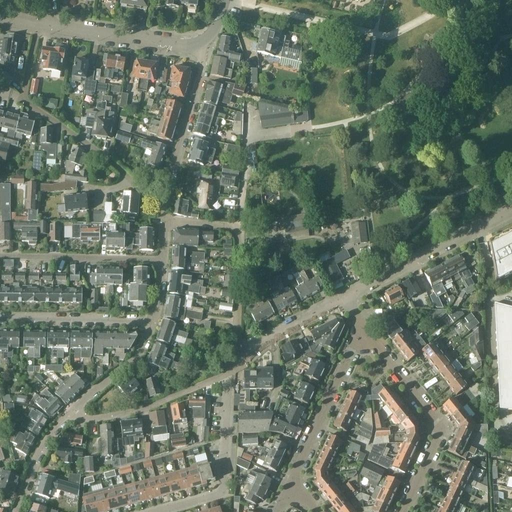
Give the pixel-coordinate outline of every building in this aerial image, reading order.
[(134,9),(134,0),(121,0),(121,5),(127,6),(126,8),(134,9)] [(134,0),(134,9),(141,10),(141,8),(146,8),(147,0),(134,0)] [(180,0),(180,5),(188,6),(188,10),(196,11),(196,6),(197,7),(197,0),(180,0)] [(260,31),(258,38),(260,38),(259,41),(288,48),(289,42),(285,41),(286,36),(262,31),(261,32),(260,31)] [(221,37),(217,56),(230,59),(230,61),(234,62),(243,64),(244,55),(231,52),(232,47),(230,46),(231,39),(232,35),(225,33),(225,35),(223,34),(222,37),(221,37)] [(7,42),(0,40),(0,59),(5,60),(4,63),(15,64),(16,56),(17,56),(20,37),(8,35),(7,42)] [(288,49),(288,48),(259,41),(258,44),(254,43),(252,50),(257,51),(257,52),(281,58),(297,62),(299,52),(288,49)] [(62,72),(65,51),(64,51),(64,47),(63,46),(57,45),(56,46),(56,50),(44,48),(42,62),(45,62),(44,70),(62,72)] [(115,70),(118,57),(105,54),(103,61),(107,61),(105,69),(106,69),(107,69),(107,71),(109,72),(109,69),(115,70)] [(230,59),(217,56),(217,58),(214,57),(213,65),(223,67),(223,69),(232,71),(234,62),(230,61),(230,59)] [(107,69),(106,69),(104,79),(117,81),(118,73),(117,73),(118,71),(123,72),(125,58),(118,57),(115,70),(109,69),(109,72),(107,71),(107,69)] [(95,92),(96,82),(93,82),(95,73),(88,72),(88,71),(87,71),(89,61),(76,59),(72,81),(80,82),(81,78),(86,79),(84,91),(95,92)] [(142,91),(147,63),(136,61),(133,77),(139,78),(137,90),(142,91)] [(157,65),(147,63),(142,91),(147,92),(149,80),(163,82),(165,68),(157,67),(157,65)] [(223,67),(213,65),(211,75),(231,79),(232,71),(223,69),(223,67)] [(168,83),(188,88),(189,85),(187,84),(190,73),(188,70),(173,68),(171,82),(169,81),(168,83)] [(13,79),(2,71),(0,69),(0,78),(9,85),(13,79)] [(93,82),(96,82),(99,83),(101,70),(95,69),(95,73),(93,82)] [(246,69),(246,84),(257,84),(257,69),(246,69)] [(36,94),(39,80),(33,79),(31,93),(36,94)] [(232,95),(242,97),(245,86),(224,82),(223,86),(209,82),(203,102),(217,106),(218,101),(227,104),(228,101),(230,101),(232,95)] [(188,88),(168,83),(167,87),(172,89),(170,94),(184,98),(186,92),(187,93),(188,88)] [(85,128),(94,129),(93,136),(97,136),(96,138),(102,139),(106,108),(107,103),(108,97),(103,96),(102,102),(101,104),(100,104),(98,105),(97,107),(97,109),(99,110),(100,111),(100,114),(87,112),(85,128)] [(162,104),(160,109),(180,115),(181,111),(180,110),(182,105),(168,101),(167,106),(162,104)] [(260,116),(260,118),(292,113),(292,112),(292,110),(258,102),(260,116)] [(203,104),(200,114),(219,120),(219,119),(224,120),(225,116),(214,113),(215,108),(203,104)] [(106,139),(106,138),(111,138),(113,122),(109,122),(111,109),(106,108),(102,139),(106,139)] [(180,115),(160,109),(158,118),(163,120),(176,124),(178,119),(179,119),(180,115)] [(122,110),(120,116),(127,118),(128,112),(122,110)] [(292,112),(292,113),(294,124),(306,122),(308,120),(307,111),(299,112),(296,111),(292,112)] [(9,128),(7,137),(12,138),(14,138),(15,133),(16,133),(20,117),(5,113),(2,126),(9,128)] [(261,128),(294,124),(292,113),(260,118),(261,128)] [(21,114),(20,117),(16,133),(15,133),(14,138),(19,140),(18,146),(20,146),(22,138),(21,137),(22,134),(31,136),(35,121),(28,119),(29,116),(21,114)] [(211,124),(217,126),(219,120),(200,114),(197,124),(210,128),(211,124)] [(125,124),(127,118),(120,116),(120,117),(118,127),(118,128),(119,128),(130,132),(132,126),(125,124)] [(151,121),(150,125),(155,127),(175,133),(176,128),(175,128),(176,124),(163,120),(162,124),(151,121)] [(235,122),(232,130),(241,131),(241,122),(234,122),(235,122)] [(210,128),(197,124),(194,133),(212,138),(213,133),(215,134),(218,126),(217,126),(211,124),(210,128)] [(155,127),(150,125),(147,134),(158,136),(157,137),(171,141),(172,136),(173,137),(175,133),(155,127)] [(57,156),(57,144),(52,144),(52,129),(41,129),(41,149),(57,156)] [(115,139),(129,144),(132,136),(118,132),(115,139)] [(18,147),(18,146),(19,140),(14,138),(12,138),(11,144),(10,144),(9,145),(18,147)] [(157,167),(159,168),(167,147),(144,139),(142,145),(146,147),(145,148),(153,151),(152,152),(151,153),(151,154),(151,155),(151,157),(148,164),(149,164),(147,168),(155,171),(157,167)] [(194,140),(191,150),(213,157),(215,150),(209,148),(210,145),(194,140)] [(0,159),(5,161),(9,145),(10,144),(4,142),(0,141),(0,159)] [(240,148),(228,145),(226,152),(234,154),(233,158),(239,159),(240,148)] [(86,182),(87,173),(81,172),(80,175),(72,174),(75,164),(82,167),(86,156),(83,154),(84,152),(74,149),(69,162),(67,161),(66,173),(65,179),(77,181),(86,182)] [(213,157),(191,150),(188,160),(204,165),(205,161),(212,163),(213,157)] [(39,170),(41,152),(34,152),(33,169),(39,170)] [(238,175),(239,169),(224,166),(222,172),(238,175)] [(237,188),(239,176),(222,173),(220,185),(237,188)] [(11,184),(24,185),(24,176),(11,176),(11,184)] [(39,185),(39,193),(76,188),(76,189),(77,181),(65,179),(65,183),(51,185),(39,185)] [(212,209),(215,183),(198,181),(197,193),(201,193),(199,207),(212,209)] [(5,242),(11,241),(10,185),(0,184),(0,198),(0,211),(2,211),(2,225),(0,224),(0,242),(1,243),(4,243),(5,242)] [(36,212),(38,185),(26,184),(25,211),(31,211),(36,212)] [(137,214),(139,194),(124,193),(123,213),(127,213),(137,214)] [(64,197),(66,213),(87,211),(86,195),(64,197)] [(176,198),(173,214),(187,217),(199,218),(199,213),(192,212),(192,214),(187,213),(189,201),(176,198)] [(105,213),(105,223),(116,224),(116,215),(114,215),(114,212),(111,212),(111,203),(105,203),(105,213)] [(28,217),(28,222),(32,222),(32,221),(37,221),(37,212),(36,212),(31,211),(31,217),(28,217)] [(306,214),(281,218),(283,230),(285,230),(308,227),(306,214)] [(37,234),(48,234),(48,225),(48,223),(36,223),(14,222),(11,221),(11,226),(13,226),(13,230),(23,230),(22,242),(29,242),(29,245),(36,245),(36,242),(37,242),(37,234)] [(99,231),(102,231),(103,223),(88,223),(73,222),(73,225),(73,238),(81,238),(81,241),(99,241),(99,231)] [(351,224),(353,245),(367,243),(365,223),(358,223),(357,222),(351,222),(352,224),(351,224)] [(124,240),(126,240),(127,229),(127,225),(127,224),(116,224),(105,223),(103,223),(102,231),(102,237),(107,237),(107,252),(115,253),(115,249),(124,250),(124,240)] [(60,225),(48,225),(48,234),(48,238),(50,238),(50,242),(60,242),(60,225)] [(140,240),(154,240),(154,230),(140,229),(140,235),(132,234),(133,225),(127,225),(127,229),(126,240),(131,240),(136,240),(140,240)] [(309,238),(308,227),(285,230),(287,241),(309,238)] [(213,242),(214,232),(176,229),(174,232),(173,246),(198,247),(198,241),(213,242)] [(511,229),(489,241),(497,282),(511,274),(511,229)] [(140,240),(136,240),(131,240),(126,240),(126,250),(132,250),(132,246),(140,246),(140,250),(154,251),(154,240),(140,240)] [(172,258),(204,260),(205,253),(192,252),(192,253),(186,253),(186,249),(173,248),(172,258)] [(456,258),(451,261),(461,278),(460,279),(466,289),(462,291),(465,293),(467,296),(475,291),(472,287),(474,286),(470,278),(472,277),(467,269),(475,265),(471,256),(463,260),(461,256),(460,256),(459,255),(456,257),(456,258)] [(204,260),(172,258),(172,269),(185,270),(185,264),(204,265),(204,260)] [(319,265),(331,287),(344,280),(333,258),(319,265)] [(452,283),(460,279),(461,278),(451,261),(442,265),(452,283)] [(444,287),(452,283),(442,265),(434,270),(444,287)] [(71,267),(71,274),(71,280),(79,281),(80,267),(71,267)] [(92,274),(92,285),(105,285),(105,295),(109,295),(110,269),(97,268),(97,274),(92,274)] [(122,269),(110,269),(109,295),(113,295),(113,285),(122,285),(122,284),(129,284),(129,275),(122,275),(122,269)] [(128,285),(128,307),(138,307),(138,304),(141,304),(141,302),(146,302),(147,291),(149,291),(150,269),(134,269),(134,285),(128,285)] [(425,274),(432,286),(431,287),(435,294),(430,296),(434,307),(437,308),(443,308),(438,297),(446,292),(444,287),(434,270),(425,274)] [(299,274),(301,277),(311,296),(320,292),(318,289),(323,286),(318,277),(309,282),(304,271),(299,274)] [(170,283),(200,287),(202,288),(203,281),(197,280),(197,281),(191,280),(191,275),(171,273),(170,283)] [(225,276),(224,287),(233,287),(234,276),(233,276),(227,276),(225,276)] [(311,296),(301,277),(297,280),(300,286),(296,289),(302,301),(311,296)] [(410,299),(421,293),(414,279),(402,285),(410,299)] [(199,294),(200,287),(170,283),(168,293),(188,296),(189,293),(199,294)] [(281,283),(277,285),(288,308),(297,303),(291,291),(287,293),(281,283)] [(288,308),(277,285),(272,287),(274,291),(278,298),(273,300),(280,312),(288,308)] [(0,301),(13,302),(13,288),(5,288),(5,286),(1,286),(1,288),(0,288),(0,301)] [(27,302),(27,289),(26,288),(26,286),(23,286),(23,288),(13,288),(13,302),(27,302)] [(41,302),(41,289),(32,289),(32,286),(29,286),(29,289),(27,289),(27,302),(41,302)] [(54,302),(54,289),(53,289),(53,286),(50,286),(50,289),(41,289),(41,302),(54,302)] [(68,303),(68,289),(59,289),(59,286),(56,286),(56,289),(54,289),(54,302),(68,303)] [(392,304),(404,298),(398,286),(386,292),(392,304)] [(68,289),(68,303),(82,303),(82,289),(80,289),(80,287),(77,287),(77,289),(68,289)] [(256,288),(251,291),(254,298),(266,319),(275,315),(268,303),(264,305),(256,288)] [(232,290),(222,289),(221,297),(232,298),(232,290)] [(266,319),(254,298),(251,291),(246,293),(252,305),(250,306),(252,311),(251,312),(257,324),(266,319)] [(166,307),(203,314),(203,309),(186,306),(187,300),(168,297),(166,307)] [(456,310),(462,300),(458,298),(452,309),(456,310)] [(220,303),(219,310),(232,312),(233,305),(220,303)] [(511,307),(495,304),(500,410),(511,410),(511,307)] [(203,314),(166,307),(164,318),(184,321),(184,318),(201,321),(203,314)] [(431,311),(425,315),(428,319),(439,319),(446,313),(446,311),(431,311)] [(450,313),(447,315),(454,323),(464,315),(462,313),(450,313)] [(471,314),(465,318),(468,323),(465,326),(469,331),(479,324),(471,314)] [(323,326),(327,335),(330,336),(331,333),(339,337),(344,326),(343,322),(342,320),(337,319),(331,323),(323,326)] [(163,320),(160,330),(173,335),(180,337),(181,332),(174,330),(176,325),(163,320)] [(387,336),(392,342),(403,333),(394,322),(387,327),(387,336)] [(310,333),(317,347),(318,346),(320,343),(323,342),(326,337),(325,336),(327,335),(323,326),(310,333)] [(474,347),(483,340),(482,326),(473,332),(474,347)] [(186,339),(180,337),(173,335),(160,330),(156,340),(169,345),(170,341),(184,345),(186,339)] [(392,342),(400,352),(419,337),(418,337),(419,337),(415,331),(410,335),(407,330),(403,333),(392,342)] [(8,332),(8,358),(13,358),(13,348),(18,348),(18,332),(8,332)] [(34,358),(34,332),(24,332),(24,348),(28,348),(28,358),(34,358)] [(34,332),(34,358),(40,358),(40,348),(44,348),(45,332),(34,332)] [(58,358),(58,332),(47,332),(47,348),(52,348),(52,358),(58,358)] [(58,332),(58,358),(63,358),(63,348),(68,349),(68,333),(58,332)] [(75,358),(81,358),(82,333),(71,333),(71,349),(76,349),(75,358)] [(92,333),(82,333),(81,358),(90,359),(91,354),(92,333)] [(103,357),(102,333),(94,333),(94,357),(103,357)] [(111,349),(111,333),(102,333),(103,357),(102,366),(107,366),(108,356),(106,356),(106,349),(111,349)] [(119,361),(120,333),(111,333),(111,349),(115,349),(115,361),(119,361)] [(135,334),(120,333),(119,361),(123,361),(126,355),(124,355),(124,350),(129,350),(136,337),(135,334)] [(312,352),(317,355),(318,355),(323,345),(333,350),(339,337),(331,333),(330,336),(327,335),(325,336),(326,337),(323,342),(320,343),(318,346),(317,347),(315,350),(312,352)] [(419,337),(400,352),(408,362),(419,353),(418,352),(425,346),(419,337)] [(305,356),(307,353),(311,351),(306,339),(301,342),(300,339),(289,345),(287,345),(285,346),(284,348),(283,348),(286,354),(283,355),(287,363),(295,359),(294,356),(303,352),(305,356)] [(484,361),(483,340),(474,347),(471,349),(477,363),(484,361)] [(421,351),(429,361),(434,356),(438,361),(444,356),(440,351),(442,350),(438,346),(437,347),(433,342),(421,351)] [(151,353),(173,361),(175,355),(166,352),(168,348),(155,343),(151,353)] [(220,347),(219,353),(230,355),(231,349),(220,347)] [(300,364),(322,374),(326,366),(314,360),(317,355),(312,352),(311,351),(307,353),(305,356),(303,359),(300,364)] [(154,374),(157,367),(159,368),(160,367),(167,370),(169,367),(170,368),(173,361),(151,353),(150,357),(148,356),(146,362),(149,363),(147,368),(149,372),(154,374)] [(447,353),(444,356),(438,361),(434,356),(429,361),(434,368),(433,370),(436,374),(438,373),(450,364),(453,362),(447,353)] [(216,360),(214,367),(224,369),(226,362),(216,360)] [(481,363),(470,367),(474,372),(481,366),(481,363)] [(319,382),(322,374),(300,364),(294,371),(293,374),(300,378),(303,371),(307,372),(305,375),(319,382)] [(450,364),(438,373),(446,382),(444,383),(444,385),(446,389),(455,382),(452,378),(457,373),(459,372),(456,368),(454,369),(450,364)] [(257,369),(257,370),(257,389),(273,389),(273,369),(257,369)] [(257,389),(257,370),(251,370),(250,371),(250,372),(245,372),(245,389),(257,389)] [(63,383),(76,396),(85,387),(79,380),(83,376),(78,371),(75,372),(74,375),(70,379),(69,378),(63,383)] [(455,382),(446,389),(447,389),(449,387),(456,396),(468,386),(464,382),(466,381),(462,377),(461,378),(457,373),(452,378),(455,382)] [(44,380),(38,374),(35,377),(41,383),(44,380)] [(140,392),(142,390),(131,377),(119,387),(124,393),(122,395),(127,402),(132,398),(131,396),(138,390),(140,392)] [(150,397),(160,394),(156,378),(146,381),(150,397)] [(76,396),(63,383),(59,379),(56,382),(60,386),(58,388),(59,390),(55,394),(66,405),(76,396)] [(296,384),(294,388),(312,397),(315,389),(298,381),(297,384),(296,384)] [(380,384),(371,391),(373,400),(381,399),(385,404),(396,395),(389,386),(384,389),(380,384)] [(478,396),(478,385),(478,384),(475,384),(468,389),(475,398),(478,396)] [(312,397),(294,388),(292,393),(297,395),(295,398),(308,405),(312,397)] [(349,391),(345,401),(358,406),(360,402),(369,400),(368,392),(359,388),(356,394),(349,391)] [(46,390),(39,397),(43,401),(44,400),(57,412),(62,407),(61,406),(62,405),(46,390)] [(289,393),(282,390),(280,396),(286,399),(289,393)] [(240,391),(239,411),(255,412),(255,405),(246,405),(246,392),(240,391)] [(43,401),(39,397),(37,395),(32,400),(51,419),(57,412),(44,400),(43,401)] [(404,406),(396,395),(385,404),(393,414),(404,406)] [(27,397),(17,396),(16,402),(26,404),(27,397)] [(279,397),(274,414),(268,433),(281,434),(293,440),(299,425),(298,425),(304,412),(298,410),(300,406),(287,401),(279,397)] [(205,413),(205,398),(190,398),(190,408),(194,408),(194,418),(204,418),(204,413),(205,413)] [(451,417),(462,408),(454,398),(443,406),(451,417)] [(358,406),(345,401),(339,413),(352,419),(358,406)] [(174,421),(173,421),(174,425),(181,424),(187,423),(186,418),(184,404),(171,407),(174,421)] [(463,409),(462,408),(451,417),(459,427),(475,425),(471,419),(475,415),(467,405),(463,409)] [(404,406),(393,414),(401,425),(412,416),(404,406)] [(28,418),(32,420),(43,427),(48,419),(36,411),(33,409),(33,410),(28,418)] [(362,422),(372,426),(371,410),(368,410),(362,422)] [(272,413),(255,413),(255,412),(239,411),(239,420),(239,434),(268,433),(274,414),(272,413)] [(374,415),(375,421),(378,418),(381,422),(383,421),(380,411),(374,415)] [(162,433),(166,433),(162,412),(150,414),(153,437),(162,435),(162,433)] [(7,413),(5,417),(11,422),(14,417),(7,413)] [(352,419),(339,413),(333,426),(346,432),(352,419)] [(402,432),(405,429),(405,430),(406,433),(417,432),(416,426),(419,425),(412,416),(401,425),(398,427),(402,432)] [(4,417),(3,418),(7,433),(10,429),(13,423),(4,417)] [(38,435),(43,427),(32,420),(28,418),(27,417),(22,425),(38,435)] [(378,418),(375,421),(376,429),(386,429),(383,421),(381,422),(378,418)] [(132,421),(131,421),(132,428),(133,428),(135,442),(139,441),(138,438),(143,438),(141,420),(138,420),(137,419),(133,420),(132,421)] [(128,443),(135,442),(133,428),(132,428),(131,421),(121,422),(123,438),(127,438),(128,443)] [(360,427),(362,428),(372,432),(372,428),(372,426),(362,422),(360,427)] [(475,425),(459,427),(454,439),(471,447),(473,443),(468,441),(476,425),(475,425)] [(117,435),(113,435),(113,426),(100,427),(103,456),(113,455),(113,452),(119,451),(117,435)] [(372,432),(362,428),(356,441),(368,446),(372,437),(372,432)] [(7,433),(13,436),(31,447),(36,438),(24,432),(22,436),(15,432),(10,429),(7,433)] [(381,445),(382,436),(390,435),(389,429),(386,429),(376,429),(374,437),(372,447),(381,445)] [(403,443),(416,449),(420,439),(418,437),(417,432),(406,433),(406,436),(403,443)] [(26,456),(31,447),(13,436),(7,433),(10,442),(17,446),(15,449),(26,456)] [(85,436),(63,433),(63,435),(61,435),(60,441),(62,441),(61,443),(63,444),(62,446),(73,447),(73,445),(76,446),(76,444),(81,445),(81,441),(84,441),(85,436)] [(172,447),(186,445),(184,434),(171,436),(172,447)] [(258,445),(258,435),(243,436),(244,445),(248,445),(248,448),(258,447),(258,445)] [(324,447),(336,453),(342,441),(329,435),(324,447)] [(382,436),(381,445),(387,445),(393,444),(392,435),(390,436),(390,435),(382,436)] [(267,443),(265,447),(285,456),(289,448),(286,447),(288,443),(279,439),(277,442),(275,441),(273,445),(267,443)] [(477,449),(471,447),(454,439),(448,451),(465,459),(468,452),(474,455),(477,449)] [(360,447),(352,443),(346,455),(351,456),(353,452),(359,452),(360,447)] [(399,455),(410,461),(416,449),(403,443),(398,455),(399,455)] [(145,444),(144,460),(153,457),(154,444),(145,444)] [(381,445),(372,447),(371,451),(381,456),(385,458),(389,449),(386,448),(387,445),(381,445)] [(82,459),(83,451),(58,447),(57,458),(63,459),(63,463),(70,464),(71,455),(79,456),(78,458),(82,459)] [(259,451),(262,453),(261,455),(281,465),(285,456),(265,447),(264,449),(261,447),(259,451)] [(336,453),(324,447),(318,460),(331,465),(336,453)] [(381,456),(371,451),(371,452),(368,460),(378,464),(381,457),(381,456)] [(182,453),(172,455),(174,461),(183,458),(182,453)] [(142,454),(134,457),(134,463),(144,460),(142,454)] [(254,457),(244,454),(242,459),(251,463),(254,457)] [(277,473),(281,465),(261,455),(259,459),(265,462),(263,466),(277,473)] [(392,467),(405,473),(410,461),(399,455),(398,455),(394,462),(385,458),(381,456),(381,457),(378,464),(388,469),(392,467)] [(94,458),(84,459),(85,473),(94,472),(94,458)] [(250,464),(237,458),(236,466),(247,471),(250,464)] [(196,463),(198,468),(198,467),(203,485),(216,481),(211,464),(209,464),(208,460),(196,463)] [(316,471),(316,473),(322,473),(323,479),(329,478),(328,472),(329,470),(331,471),(333,467),(330,466),(331,465),(318,460),(313,470),(316,471)] [(459,468),(457,473),(469,479),(475,467),(462,461),(462,462),(458,462),(457,465),(459,468)] [(366,462),(360,475),(379,484),(382,477),(384,471),(366,462)] [(130,466),(120,469),(122,475),(132,472),(130,466)] [(192,488),(203,485),(198,467),(198,468),(187,470),(192,488)] [(182,491),(192,488),(187,470),(177,473),(182,491)] [(256,478),(253,484),(267,491),(268,490),(269,489),(271,486),(270,484),(272,481),(251,471),(249,475),(256,478)] [(0,477),(0,481),(15,487),(18,477),(17,477),(17,475),(12,474),(12,475),(3,472),(1,477),(0,477)] [(171,493),(182,491),(177,473),(167,476),(171,493)] [(322,492),(333,484),(335,482),(331,477),(329,479),(329,478),(323,479),(322,473),(316,473),(317,482),(315,484),(322,492)] [(451,486),(464,491),(467,485),(487,495),(487,488),(479,484),(469,480),(469,479),(457,473),(451,486)] [(40,475),(35,494),(49,499),(53,489),(78,497),(79,487),(55,480),(55,479),(40,475)] [(69,475),(68,483),(79,487),(80,476),(69,475)] [(161,496),(171,493),(167,476),(156,479),(161,496)] [(377,487),(382,489),(395,495),(400,483),(388,477),(387,479),(382,477),(379,484),(377,487)] [(146,482),(151,499),(161,496),(156,479),(146,482)] [(267,491),(253,484),(245,480),(244,484),(247,485),(244,491),(249,494),(245,500),(255,505),(258,498),(263,501),(264,497),(266,497),(267,494),(267,492),(267,491)] [(15,487),(0,481),(0,492),(5,494),(5,495),(10,497),(10,495),(12,496),(15,487)] [(135,485),(140,502),(151,499),(146,482),(135,485)] [(120,484),(113,486),(119,508),(130,505),(125,487),(124,484),(120,484)] [(322,492),(330,503),(341,494),(333,484),(322,492)] [(130,505),(140,502),(135,485),(125,487),(130,505)] [(109,511),(119,508),(113,486),(103,489),(109,511)] [(458,503),(464,491),(451,486),(446,497),(458,503)] [(382,489),(377,487),(372,498),(377,500),(376,501),(389,507),(395,495),(382,489)] [(98,511),(104,511),(109,511),(103,489),(93,492),(98,511)] [(86,511),(98,511),(93,492),(84,495),(83,499),(86,511)] [(361,493),(362,500),(368,502),(370,496),(361,493)] [(330,503),(337,511),(340,511),(350,505),(341,494),(330,503)] [(459,511),(463,505),(458,503),(446,497),(440,510),(444,511),(459,511)] [(386,511),(389,507),(376,501),(374,506),(363,508),(364,511),(386,511)]
